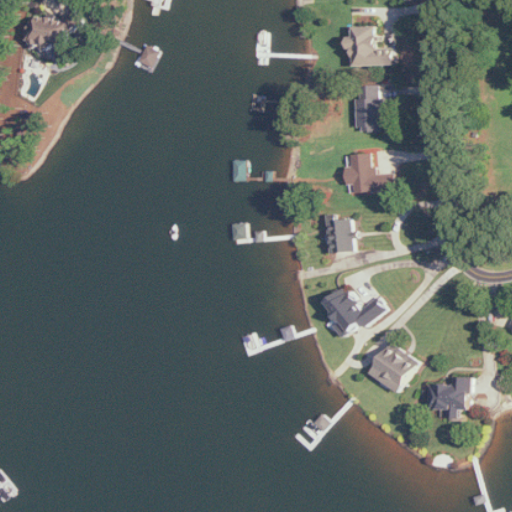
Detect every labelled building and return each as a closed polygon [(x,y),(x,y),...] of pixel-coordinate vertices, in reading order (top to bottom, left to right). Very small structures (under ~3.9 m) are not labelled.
[(43,14),(39,46),(52,48),(77,51),(80,24),(88,25),(89,20),(43,14)] [(361,66),(397,65),(397,50),(385,50),(384,26),(361,27),(361,37),(356,37),(356,50),(361,50),(361,66)] [(364,131),(387,130),(387,127),(394,126),(393,98),(385,98),(385,85),(367,86),(368,99),(363,99),(364,131)] [(402,191),(401,173),(381,175),(380,153),(358,154),(359,167),(353,167),(354,184),(362,184),(362,193),(402,191)] [(338,253),(363,252),(362,239),(363,239),(362,219),(347,220),(347,214),(336,215),(338,253)] [(370,324),(372,327),(396,311),(386,297),(372,307),(358,289),(335,306),(339,312),(335,315),(351,338),(370,324)] [(410,392),(426,360),(394,343),(377,375),(410,392)] [(437,409),(447,409),(447,417),(468,418),(468,410),(478,410),(479,377),(461,376),(460,384),(438,383),(437,409)]
